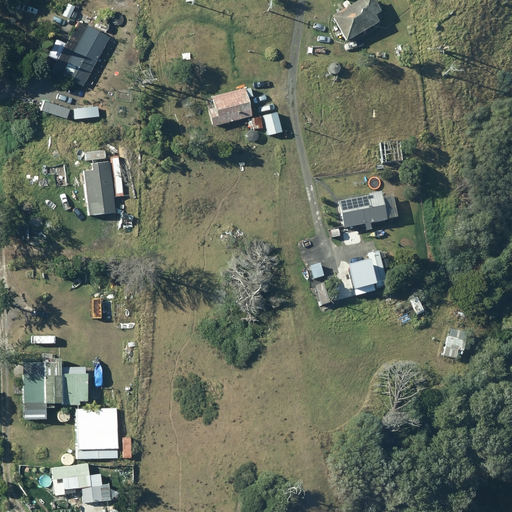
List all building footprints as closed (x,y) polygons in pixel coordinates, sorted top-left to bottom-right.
[(82,84),(106,37),(83,26),(59,73),(82,84)] [(252,112),(244,87),(209,99),(218,124),(252,112)] [(276,110),(261,115),(267,135),(282,131),(276,110)] [(341,228),(398,218),(394,194),(337,203),(341,228)] [(379,252),(367,255),(377,292),(390,288),(379,252)] [(348,291),(372,281),(366,264),(341,274),(348,291)] [(466,337),(446,332),(440,356),(460,362),(466,337)] [(43,418),(44,405),(79,404),(79,400),(87,399),(87,369),(58,370),(58,363),(23,363),(24,418),(43,418)] [(118,407),(74,408),(74,457),(130,456),(130,437),(118,437),(118,407)]
